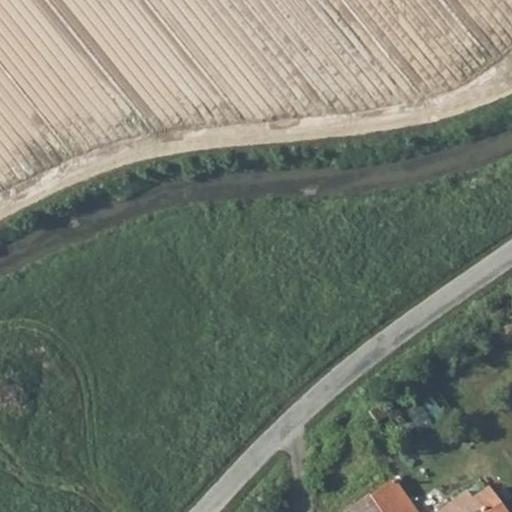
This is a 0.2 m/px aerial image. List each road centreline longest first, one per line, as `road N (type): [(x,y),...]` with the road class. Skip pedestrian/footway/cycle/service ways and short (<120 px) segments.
road 1 (track): [(0,206),(86,163),(238,130),(359,121),(469,100),(511,79)]
road 2 (unclassified): [(511,251),(352,360),(197,511)]
